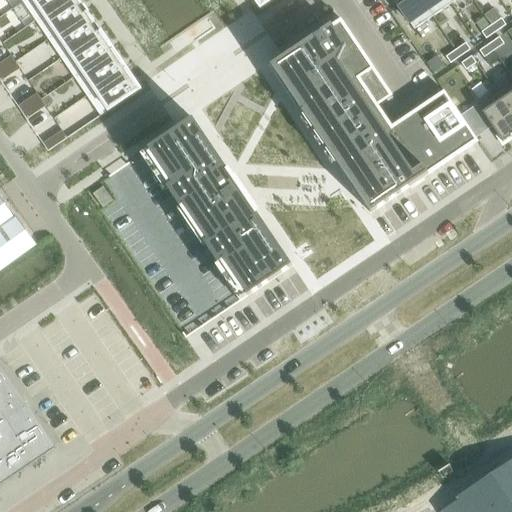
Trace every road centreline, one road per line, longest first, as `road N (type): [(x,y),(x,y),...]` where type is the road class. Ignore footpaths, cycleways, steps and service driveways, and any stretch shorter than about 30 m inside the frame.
road 1 (residential): [(505,180),(144,422)]
road 2 (residential): [(0,326),(91,268),(34,188),(152,108)]
road 3 (tertiary): [(222,466),(400,346)]
road 4 (tertiary): [(376,311),(205,428)]
road 5 (residential): [(144,422),(20,511)]
road 6 (tertiary): [(205,428),(79,511)]
road 7 (tertiary): [(494,233),(376,311)]
road 8 (tertiary): [(400,346),(511,270)]
